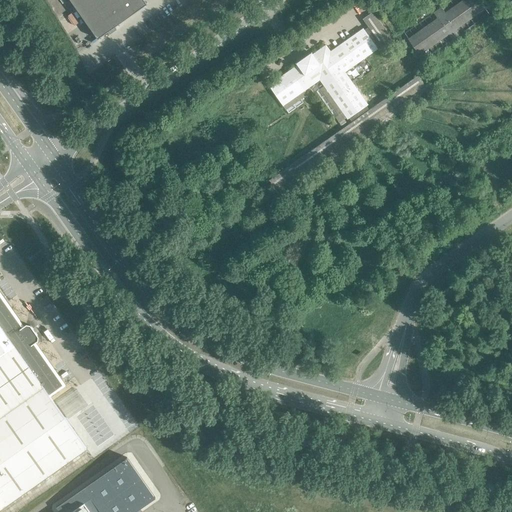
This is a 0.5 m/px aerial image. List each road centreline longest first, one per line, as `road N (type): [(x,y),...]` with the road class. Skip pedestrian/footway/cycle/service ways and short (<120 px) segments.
road 1 (secondary): [(35,175),(132,311),(174,348),(261,391),(380,423)]
road 2 (secondary): [(375,395),(268,368),(181,321),(128,267),(53,160)]
road 3 (unclassified): [(272,0),(111,115)]
road 4 (unclassified): [(405,327),(427,276),(511,216)]
road 5 (secondary): [(380,423),(511,460)]
road 6 (secondary): [(511,433),(394,401)]
